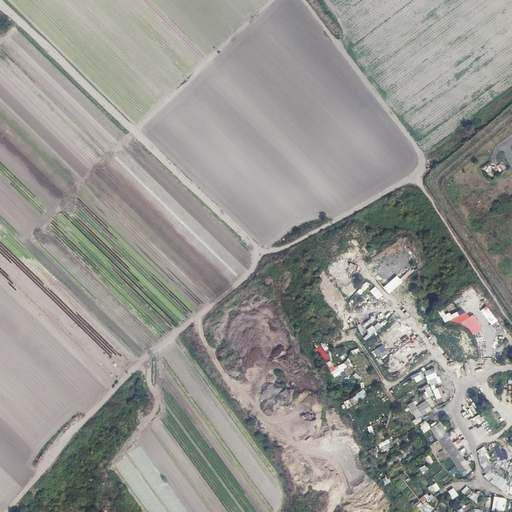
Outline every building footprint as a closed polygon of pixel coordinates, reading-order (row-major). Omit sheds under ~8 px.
[(474,314),(468,317),(466,313),(450,320),(452,326),(458,323),(461,329),(467,326),(472,336),(474,335),(477,340),(484,336),(474,314)] [(338,356),(342,360),(346,356),(342,352),(338,356)] [(380,362),(389,372),(395,367),(386,357),(380,362)] [(427,384),(419,390),(424,399),(428,397),(429,398),(434,395),(427,384)] [(363,391),(343,402),(346,408),(367,398),(363,391)] [(408,405),(415,419),(412,421),(415,425),(421,422),(419,418),(432,411),(426,400),(415,406),(413,402),(408,405)] [(475,420),(478,425),(484,421),(479,414),(470,421),(471,423),(475,420)] [(419,424),(423,433),(430,429),(426,421),(419,424)] [(469,468),(439,423),(431,429),(461,474),(466,470),(468,472),(471,470),(469,468)] [(508,459),(505,451),(496,455),(497,458),(500,458),(501,461),(508,459)] [(419,469),(423,474),(428,470),(424,465),(419,469)] [(387,477),(382,480),(385,485),(390,483),(387,477)] [(432,494),(440,489),(435,483),(427,488),(432,494)] [(466,486),(461,492),(465,495),(470,490),(466,486)] [(471,491),(467,496),(474,502),(478,497),(471,491)] [(431,494),(428,496),(426,494),(420,499),(429,511),(432,509),(427,503),(434,498),(431,494)] [(493,497),(492,511),(493,511),(504,511),(506,498),(493,497)]
